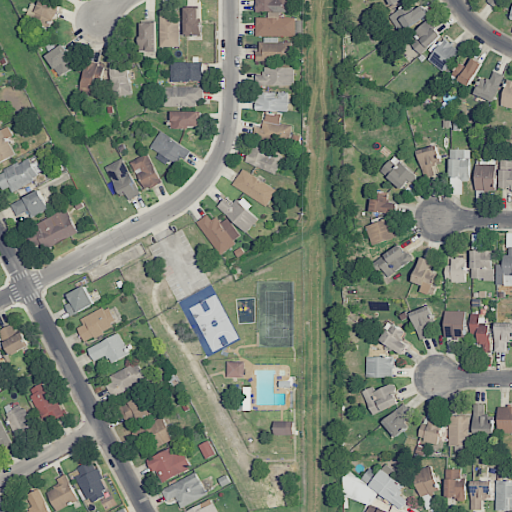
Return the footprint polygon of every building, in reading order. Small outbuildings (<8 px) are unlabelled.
[(31,3),(28,13),(40,18),(38,24),(48,28),(52,19),(55,20),(61,5),(47,0),(39,0),(38,6),(31,3)] [(256,36),(296,36),(295,17),(279,18),(279,12),(288,12),(288,0),(256,0),(257,12),(268,12),(268,17),(256,17),(256,36)] [(487,0),(495,8),(501,0),(487,0)] [(411,12),(407,5),(389,15),(399,32),(428,15),(423,5),(411,12)] [(186,36),(201,35),(200,7),(185,7),(186,36)] [(179,17),(170,17),(170,10),(160,10),(160,47),(180,47),(179,17)] [(442,34),(428,19),(412,34),(416,38),(410,43),(421,55),(442,34)] [(156,22),(141,22),(140,51),(156,51),(156,22)] [(292,42),(279,42),(279,39),(258,38),(257,61),(292,62),(292,42)] [(60,77),(77,65),(63,44),(46,56),(60,77)] [(469,86),(482,63),(472,58),(467,68),(459,63),(451,76),(469,86)] [(130,95),(129,60),(110,61),(111,96),(130,95)] [(105,66),(87,62),(79,93),(97,97),(105,66)] [(171,82),(203,81),(203,62),(170,63),(171,82)] [(295,68),(261,67),(261,86),(294,86),(295,68)] [(493,102),(504,75),(493,71),(489,81),(480,78),(474,95),(493,102)] [(511,80),(508,80),(500,105),(511,108),(511,80)] [(203,86),(161,87),(161,106),(197,106),(197,99),(203,98),(203,86)] [(288,93),(257,92),(256,111),(288,111),(288,93)] [(200,112),(171,111),(171,128),(200,128),(200,112)] [(280,124),(281,115),(265,112),(263,129),(255,127),(252,142),(289,147),(292,125),(280,124)] [(0,162),(15,155),(8,139),(13,136),(9,127),(0,130),(0,162)] [(186,159),(191,151),(160,132),(151,147),(160,153),(156,158),(166,164),(170,159),(176,163),(181,155),(186,159)] [(276,174),(282,156),(252,145),(246,163),(276,174)] [(441,163),(436,145),(417,151),(425,178),(435,175),(432,165),(441,163)] [(470,181),(470,149),(450,149),(450,194),(462,194),(462,181),(470,181)] [(143,190),(160,184),(150,154),(132,160),(143,190)] [(402,191),(416,176),(395,156),(381,171),(402,191)] [(40,176),(30,157),(0,172),(0,183),(5,194),(40,176)] [(126,194),(129,200),(139,195),(124,159),(107,166),(120,197),(126,194)] [(475,190),(495,191),(496,164),(476,164),(475,190)] [(232,185),(266,207),(277,190),(243,169),(232,185)] [(49,209),(39,190),(10,205),(17,216),(28,210),(32,218),(49,209)] [(397,213),(397,202),(388,202),(389,192),(374,192),(373,212),(397,213)] [(237,199),(232,205),(225,199),(218,206),(246,233),(258,220),(237,199)] [(44,248),(78,235),(68,210),(34,223),(44,248)] [(197,222),(220,254),(242,238),(228,219),(219,225),(210,212),(197,222)] [(397,237),(391,218),(366,226),(372,245),(397,237)] [(372,264),(377,272),(382,268),(388,277),(412,260),(400,243),(372,264)] [(471,250),(471,279),(492,280),(492,247),(481,247),(481,250),(471,250)] [(435,273),(428,271),(431,260),(419,257),(413,282),(421,285),(419,292),(429,295),(435,273)] [(445,281),(465,281),(466,258),(451,258),(451,266),(445,265),(445,281)] [(72,302),(65,305),(71,316),(95,305),(86,286),(68,294),(72,302)] [(410,313),(420,340),(430,336),(427,326),(436,323),(429,305),(410,313)] [(78,328),(84,341),(118,325),(109,306),(80,319),(83,325),(78,328)] [(465,311),(445,311),(445,337),(465,337),(465,311)] [(407,344),(400,341),(405,331),(390,323),(381,343),(403,353),(407,344)] [(489,351),(490,323),(471,323),(470,334),(477,334),(477,351),(489,351)] [(511,323),(495,323),(494,352),(507,352),(507,341),(511,340),(511,323)] [(0,336),(10,356),(30,345),(22,331),(18,334),(13,324),(0,330),(0,336)] [(88,348),(94,361),(108,355),(112,363),(129,355),(119,333),(88,348)] [(393,378),(394,357),(367,356),(366,377),(393,378)] [(245,378),(245,362),(228,362),(227,377),(245,378)] [(137,363),(109,376),(113,384),(109,385),(115,396),(146,381),(137,363)] [(28,390),(43,422),(62,413),(47,381),(28,390)] [(375,391),(373,387),(362,391),(373,415),(400,403),(391,384),(375,391)] [(238,411),(251,410),(250,387),(238,387),(238,411)] [(119,406),(126,423),(151,413),(144,396),(119,406)] [(382,422),(388,429),(382,434),(389,442),(408,425),(403,419),(411,412),(404,403),(382,422)] [(485,405),(474,404),(473,433),(493,433),(494,416),(485,416),(485,405)] [(24,405),(5,415),(16,437),(35,427),(24,405)] [(511,433),(511,406),(498,406),(498,433),(511,433)] [(469,416),(448,417),(449,446),(469,445),(469,416)] [(154,442),(156,447),(173,440),(165,418),(133,430),(139,447),(154,442)] [(437,444),(443,423),(425,418),(419,439),(437,444)] [(0,419),(0,445),(10,442),(1,420),(0,419)] [(294,422),(274,421),(274,435),(294,435),(294,422)] [(175,454),(171,448),(148,459),(160,483),(192,468),(183,450),(175,454)] [(74,469),(90,504),(109,495),(93,460),(74,469)] [(420,497),(440,492),(432,466),(413,472),(420,497)] [(405,486),(382,469),(377,476),(368,470),(362,480),(402,509),(408,501),(399,494),(405,486)] [(446,498),(466,499),(467,478),(460,478),(460,469),(447,469),(446,498)] [(208,495),(196,472),(161,490),(167,502),(176,497),(181,508),(208,495)] [(56,511),(78,501),(67,474),(54,480),(57,488),(48,492),(56,511)] [(380,487),(347,475),(340,494),(373,506),(380,487)] [(496,510),(511,510),(511,480),(496,481),(496,510)] [(471,510),(482,510),(482,498),(491,498),(492,481),(472,481),(471,510)] [(25,511),(50,511),(40,489),(27,495),(33,508),(25,511)] [(218,511),(211,499),(184,511),(218,511)]
